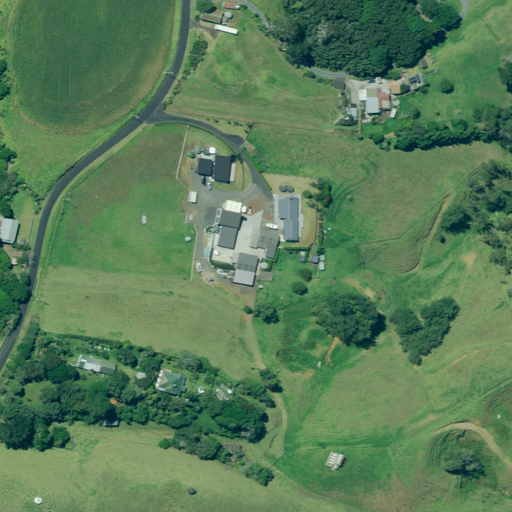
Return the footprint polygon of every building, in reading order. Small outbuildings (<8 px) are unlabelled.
[(206,9),(205,12),(201,11),(200,20),(218,24),(220,12),(206,9)] [(431,66),(429,59),(420,61),(422,69),(431,66)] [(365,91),(360,91),(360,101),(366,101),(366,114),(377,114),(377,109),(388,108),(388,95),(399,95),(399,83),(385,83),(385,89),(380,89),(379,89),(376,89),(376,97),(366,97),(365,91)] [(296,199),(278,199),(278,219),(283,219),(283,240),(295,240),(296,219),(296,199)] [(218,246),(233,249),(237,229),(240,215),(220,211),(217,225),(222,226),(220,234),(218,246)] [(18,222),(0,218),(0,232),(1,233),(0,235),(0,241),(14,244),(18,222)] [(260,231),(257,247),(265,249),(263,258),(273,260),(278,235),(269,233),(260,231)] [(257,257),(240,253),(236,272),(253,276),(257,257)] [(115,363),(85,357),(83,369),(112,376),(115,363)] [(166,372),(160,371),(155,390),(177,396),(179,391),(182,392),(184,383),(181,382),(183,377),(166,372)] [(58,435),(49,433),(47,441),(56,443),(58,435)] [(341,456),(329,452),(323,466),(335,470),(341,456)]
